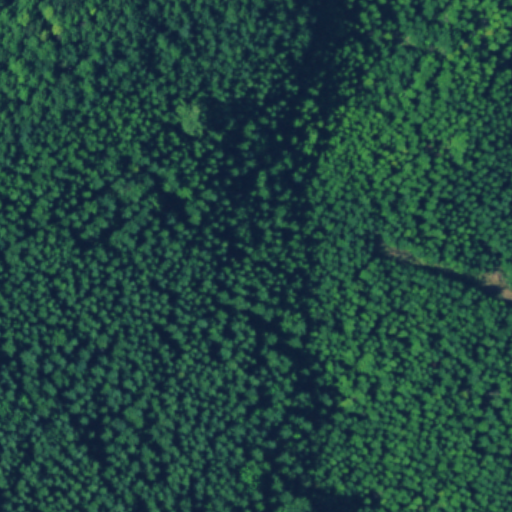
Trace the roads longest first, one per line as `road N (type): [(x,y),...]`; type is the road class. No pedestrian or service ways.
road 1 (track): [(105,511),(45,445),(0,449)]
road 2 (track): [(511,298),(396,252)]
road 3 (track): [(102,202),(0,266)]
